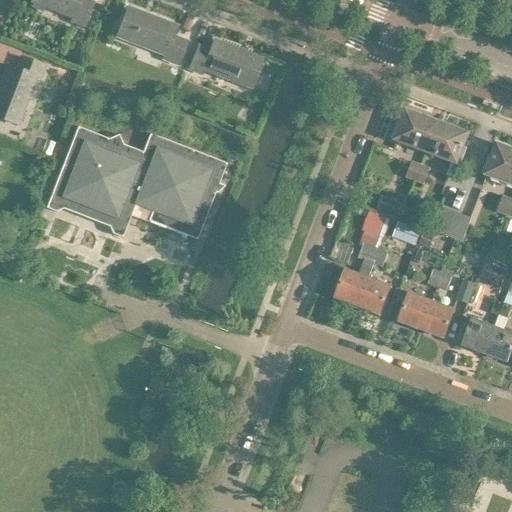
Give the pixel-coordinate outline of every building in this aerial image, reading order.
[(33,0),(33,1),(73,17),(71,22),(85,27),(94,3),(87,0),(33,0)] [(129,8),(118,36),(165,54),(163,60),(179,66),(188,41),(175,36),(178,27),(129,8)] [(211,50),(199,45),(190,70),(203,75),(205,70),(252,88),(263,59),(215,40),(211,50)] [(17,68),(8,65),(0,86),(0,117),(19,125),(37,78),(42,79),(47,66),(22,56),(17,68)] [(195,100),(195,87),(186,87),(186,100),(195,100)] [(428,150),(439,121),(408,110),(403,123),(400,122),(394,137),(428,150)] [(469,133),(439,121),(428,150),(461,163),(467,148),(464,146),(469,133)] [(227,163),(150,134),(143,152),(123,144),(119,135),(108,139),(78,127),(46,208),(56,212),(69,206),(107,221),(112,234),(122,237),(137,199),(154,206),(149,221),(197,240),(227,163)] [(511,149),(499,145),(494,158),(491,156),(485,172),(511,182),(511,149)] [(416,181),(421,168),(412,164),(407,178),(416,181)] [(421,168),(416,181),(423,184),(428,171),(421,168)] [(511,204),(511,198),(505,196),(499,213),(508,216),(511,204)] [(384,197),(380,208),(401,216),(406,205),(384,197)] [(442,232),(450,211),(440,207),(432,229),(442,232)] [(452,236),(460,215),(450,211),(442,232),(452,236)] [(384,217),(370,212),(364,230),(366,231),(378,235),(384,217)] [(460,215),(452,236),(462,240),(470,219),(460,215)] [(416,245),(420,234),(397,225),(393,236),(416,245)] [(424,230),(419,245),(429,248),(435,234),(424,230)] [(366,231),(362,243),(376,247),(380,236),(378,235),(366,231)] [(336,298),(359,306),(369,278),(375,262),(379,251),(363,244),(359,256),(365,258),(359,274),(347,270),(336,298)] [(418,249),(414,259),(427,263),(431,253),(418,249)] [(375,262),(384,265),(388,254),(379,251),(375,262)] [(64,253),(57,267),(71,275),(79,260),(64,253)] [(492,274),(498,258),(487,255),(482,270),(492,274)] [(439,287),(443,276),(434,273),(430,284),(439,287)] [(443,276),(439,287),(446,290),(450,279),(443,276)] [(392,286),(369,278),(359,306),(381,315),(392,286)] [(464,279),(457,298),(468,302),(475,283),(464,279)] [(486,354),(509,362),(511,353),(511,333),(503,330),(511,306),(511,292),(509,291),(505,302),(500,316),(496,327),(486,354)] [(400,321),(423,330),(433,302),(411,294),(400,321)] [(496,299),(491,313),(500,316),(505,302),(496,299)] [(455,311),(433,302),(423,330),(445,338),(455,311)] [(473,319),(463,345),(486,354),(496,327),(473,319)]
